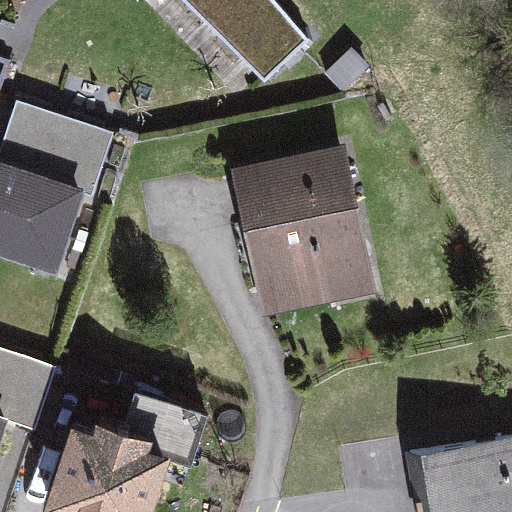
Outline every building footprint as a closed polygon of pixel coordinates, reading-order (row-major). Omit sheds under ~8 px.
[(184,0),(256,76),(306,29),(279,0),(184,0)] [(369,306),(343,159),(235,178),(261,324),(369,306)] [(0,244),(61,264),(85,188),(0,160),(0,244)] [(0,469),(28,386),(0,376),(0,469)] [(155,511),(170,459),(72,432),(50,511),(155,511)] [(511,511),(511,433),(417,450),(428,511),(511,511)]
